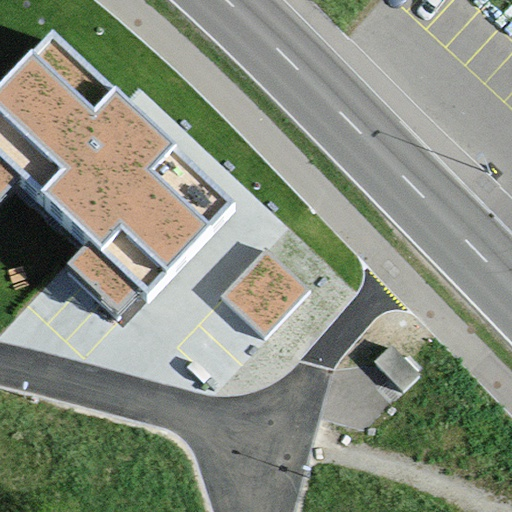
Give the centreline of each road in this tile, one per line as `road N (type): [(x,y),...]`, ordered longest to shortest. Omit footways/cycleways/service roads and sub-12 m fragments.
road 1 (primary): [(222,0),(511,287)]
road 2 (residential): [(274,511),(274,479),(254,435),(0,363)]
road 3 (unknown): [(511,508),(254,435)]
